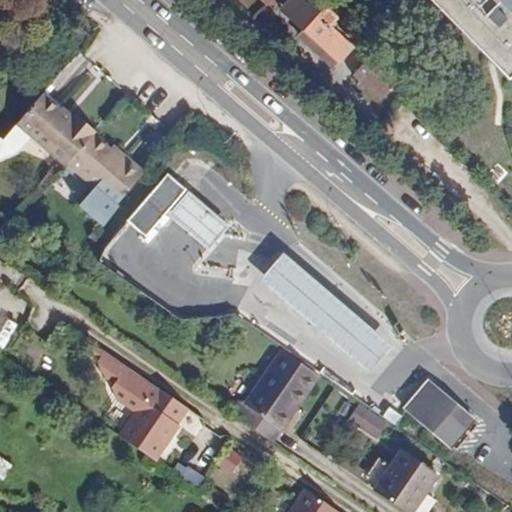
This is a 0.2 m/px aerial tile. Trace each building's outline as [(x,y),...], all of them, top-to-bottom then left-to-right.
[(275,0),(258,0),(268,8),(275,0)] [(330,27),(336,18),(316,0),(288,0),(285,4),(308,24),(303,31),(337,61),(351,45),(330,27)] [(511,0),(431,0),(507,78),(511,73),(511,0)] [(285,4),(280,10),(303,31),(308,24),(285,4)] [(393,68),(374,51),(363,63),(382,81),(393,68)] [(380,100),(390,88),(382,81),(363,63),(352,75),(380,100)] [(41,94),(16,123),(66,165),(68,163),(93,133),(96,129),(77,113),(70,118),(41,94)] [(102,225),(117,205),(143,170),(127,156),(123,159),(93,133),(68,163),(92,183),(77,203),(102,225)] [(135,206),(153,222),(165,210),(186,187),(166,171),(135,206)] [(225,223),(186,187),(165,210),(206,245),(225,223)] [(282,247),(258,274),(367,369),(390,342),(282,247)] [(251,400),(246,397),(237,411),(274,436),(283,423),(286,424),(324,372),(289,346),(251,400)] [(111,400),(129,413),(114,436),(151,461),(174,425),(171,423),(181,408),(150,387),(99,352),(93,362),(95,374),(110,384),(108,388),(111,400)] [(435,431),(452,446),(474,419),(429,380),(404,408),(433,433),(435,431)] [(360,403),(348,420),(376,440),(388,424),(360,403)] [(228,449),(218,467),(235,476),(244,457),(228,449)] [(406,451),(377,489),(407,511),(414,511),(440,477),(406,451)] [(321,511),(335,511),(303,490),(299,496),(321,511)] [(321,511),(299,496),(289,511),(321,511)]
